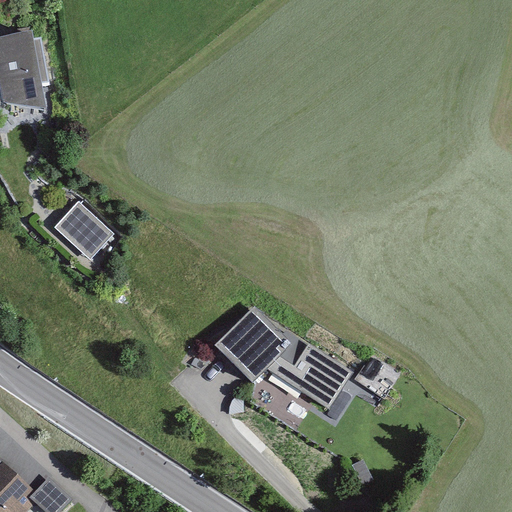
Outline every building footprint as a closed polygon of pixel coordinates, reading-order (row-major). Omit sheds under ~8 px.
[(41,34),(0,40),(0,103),(6,107),(46,111),(42,88),(51,86),(41,34)] [(114,236),(79,202),(57,228),(91,261),(114,236)] [(287,339),(259,314),(227,353),(266,385),(273,375),(336,414),(356,383),(297,345),(287,339)] [(0,463),(0,511),(23,511),(37,496),(0,463)] [(60,511),(70,498),(47,483),(34,502),(48,511),(60,511)]
